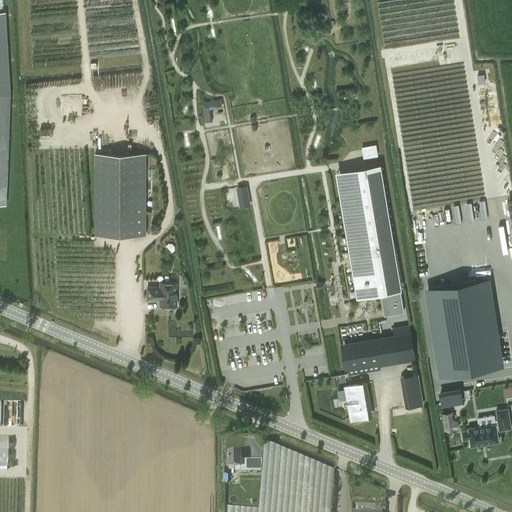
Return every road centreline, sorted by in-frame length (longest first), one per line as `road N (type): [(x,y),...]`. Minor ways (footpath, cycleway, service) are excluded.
road 1 (tertiary): [(493,511),(0,309)]
road 2 (unknown): [(511,307),(466,58)]
